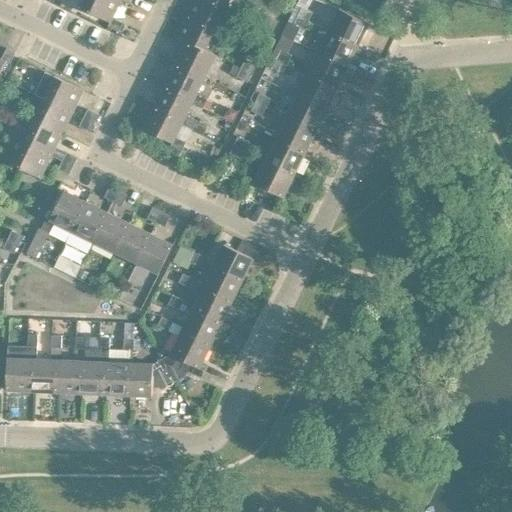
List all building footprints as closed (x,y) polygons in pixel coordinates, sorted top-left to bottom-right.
[(121,0),(85,0),(81,8),(110,22),(108,26),(119,32),(124,23),(113,17),(121,0)] [(212,0),(193,0),(187,14),(215,28),(226,6),(212,0)] [(298,5),(289,22),(293,24),(298,16),(302,7),(298,5)] [(302,7),(298,16),(309,21),(313,12),(302,7)] [(340,9),(329,31),(358,45),(369,23),(340,9)] [(176,36),(187,42),(187,41),(205,50),(205,49),(215,28),(187,14),(176,36)] [(267,16),(262,24),(273,30),(278,21),(267,16)] [(309,21),(298,16),(293,24),(304,30),(309,21)] [(289,22),(283,35),(294,40),(299,43),(305,30),(304,30),(293,24),(289,22)] [(273,30),(262,24),(258,33),(269,39),(273,30)] [(329,31),(319,53),(348,67),(358,45),(329,31)] [(187,42),(176,63),(205,77),(216,55),(205,49),(205,50),(187,41),(187,42)] [(0,57),(0,73),(6,61),(10,63),(16,52),(7,48),(2,58),(0,57)] [(281,50),(277,59),(288,64),(292,55),(281,50)] [(319,53),(308,74),(337,88),(348,67),(319,53)] [(272,56),(268,65),(272,67),(277,59),(272,56)] [(245,59),(241,68),(252,73),(256,64),(245,59)] [(288,64),(277,59),(272,67),(283,73),(288,64)] [(176,63),(166,84),(194,99),(192,103),(203,108),(208,99),(197,94),(205,77),(176,63)] [(252,73),(241,68),(237,77),(248,82),(252,73)] [(308,74),(297,96),(326,110),(337,88),(308,74)] [(55,76),(44,98),(73,112),(84,90),(55,76)] [(166,84),(155,106),(184,120),(182,124),(193,129),(197,120),(186,115),(192,103),(194,99),(166,84)] [(260,93),(255,102),(266,107),(271,98),(260,93)] [(297,96),(287,117),(316,131),(326,110),(297,96)] [(44,98),(33,120),(62,134),(73,112),(44,98)] [(208,99),(203,108),(208,110),(213,101),(208,99)] [(266,107),(255,102),(251,110),(262,116),(266,107)] [(184,120),(155,106),(144,128),(172,142),(171,145),(182,151),(186,142),(176,137),(182,124),(184,120)] [(88,109),(83,118),(94,123),(99,114),(88,109)] [(226,112),(223,116),(233,121),(238,112),(233,109),(226,112)] [(287,117),(276,139),(305,153),(316,131),(287,117)] [(94,123),(83,118),(79,126),(90,132),(94,123)] [(33,120),(23,141),(52,155),(56,147),(62,134),(33,120)] [(197,120),(193,129),(203,135),(208,126),(197,120)] [(246,127),(244,131),(253,135),(255,131),(246,127)] [(238,136),(234,145),(245,150),(249,141),(238,136)] [(276,139),(266,160),(295,174),(305,153),(276,139)] [(52,155),(23,141),(12,164),(40,178),(52,155)] [(245,150),(234,145),(230,153),(241,159),(245,150)] [(56,147),(52,155),(62,161),(67,152),(56,147)] [(67,152),(62,161),(73,166),(78,157),(67,152)] [(295,174),(266,160),(255,183),(284,197),(295,174)] [(73,166),(62,161),(58,170),(69,175),(73,166)] [(104,197),(113,201),(119,190),(110,186),(104,197)] [(119,190),(113,201),(122,206),(127,195),(119,190)] [(55,222),(72,231),(86,202),(64,191),(50,219),(47,218),(41,229),(49,232),(50,233),(55,222)] [(72,231),(94,241),(108,212),(86,202),(72,231)] [(147,218),(156,223),(162,211),(153,207),(147,218)] [(162,211),(156,223),(165,227),(170,216),(162,211)] [(94,241),(115,252),(129,223),(108,212),(94,241)] [(115,252),(137,262),(151,233),(129,223),(115,252)] [(36,258),(49,232),(41,229),(40,228),(27,253),(36,258)] [(12,230),(8,239),(19,244),(23,236),(12,230)] [(151,233),(137,262),(159,273),(173,244),(151,233)] [(19,244),(8,239),(3,248),(14,253),(19,244)] [(242,239),(237,250),(253,258),(259,247),(242,239)] [(224,244),(213,266),(242,281),(253,258),(237,250),(224,244)] [(189,261),(200,266),(205,257),(194,252),(189,261)] [(60,255),(54,267),(60,270),(66,258),(60,255)] [(211,271),(203,288),(232,302),(242,281),(213,266),(211,271)] [(81,269),(78,276),(86,280),(89,273),(81,269)] [(179,282),(190,288),(194,279),(183,273),(179,282)] [(193,308),(192,310),(221,324),(232,302),(203,288),(201,293),(193,308)] [(168,304),(179,309),(183,303),(184,300),(173,295),(168,304)] [(183,303),(179,309),(190,314),(192,310),(193,308),(183,303)] [(190,314),(182,331),(211,345),(221,324),(192,310),(190,314)] [(158,325),(169,331),(173,322),(162,316),(158,325)] [(125,322),(124,338),(134,339),(135,323),(125,322)] [(171,353),(162,359),(175,381),(186,374),(192,364),(200,368),(211,345),(182,331),(171,353)] [(28,347),(38,347),(38,335),(28,334),(28,347)] [(52,348),(62,348),(62,336),(52,335),(52,348)] [(76,348),(86,349),(86,337),(76,336),(76,348)] [(100,349),(110,350),(110,338),(100,337),(100,349)] [(124,351),(134,351),(134,339),(124,338),(124,351)] [(79,393),(103,394),(104,362),(109,362),(110,350),(100,349),(97,349),(96,348),(89,347),(88,349),(86,349),(85,361),(80,361),(79,393)] [(52,348),(51,359),(56,360),(61,360),(62,348),(52,348)] [(6,390),(31,391),(32,359),(8,357),(6,390)] [(31,391),(55,392),(56,360),(51,359),(32,359),(31,391)] [(128,363),(127,395),(152,396),(152,387),(164,387),(175,381),(162,359),(153,364),(128,363)] [(55,392),(79,393),(80,361),(61,360),(56,360),(55,392)] [(103,394),(127,395),(128,363),(109,362),(104,362),(103,394)]
